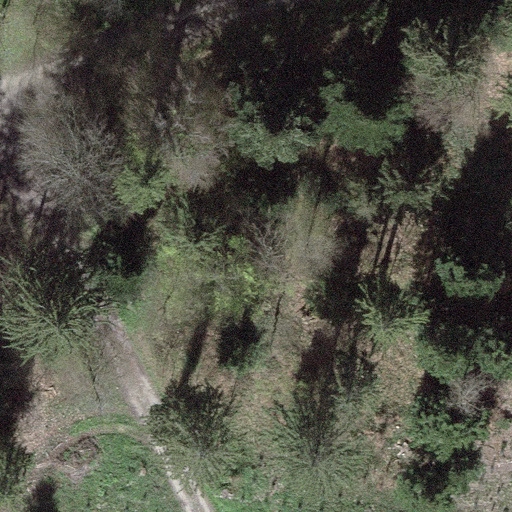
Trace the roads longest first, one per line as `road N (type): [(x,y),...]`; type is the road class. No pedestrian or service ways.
road 1 (track): [(189,511),(0,145)]
road 2 (track): [(0,115),(299,0)]
